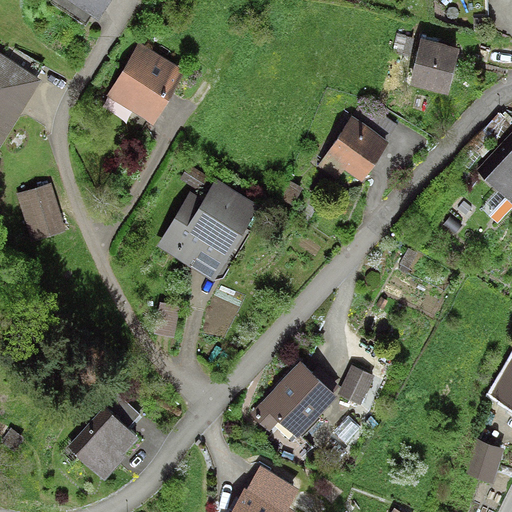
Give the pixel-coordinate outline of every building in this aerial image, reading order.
[(82,0),(103,14),(112,0),(82,0)] [(420,29),(409,72),(449,82),(460,39),(420,29)] [(185,69),(141,39),(108,90),(152,119),(185,69)] [(49,78),(0,48),(0,141),(8,146),(49,78)] [(389,137),(353,112),(325,154),(362,178),(389,137)] [(511,143),(486,173),(500,185),(484,203),(501,218),(511,205),(511,143)] [(267,197),(222,173),(207,202),(192,193),(163,246),(223,278),(267,197)] [(66,226),(53,183),(21,193),(34,236),(66,226)] [(465,200),(459,207),(467,213),(473,207),(465,200)] [(409,245),(400,260),(409,265),(418,250),(409,245)] [(179,302),(161,299),(157,330),(175,332),(179,302)] [(511,359),(494,386),(511,398),(511,359)] [(271,399),(304,434),(343,398),(309,362),(271,399)] [(369,402),(381,375),(353,363),(342,390),(369,402)] [(117,388),(105,402),(129,423),(141,409),(117,388)] [(129,423),(105,402),(70,442),(105,471),(140,431),(129,423)] [(477,436),(467,472),(492,479),(502,442),(477,436)] [(300,483),(258,460),(230,511),(291,511),(298,501),(292,498),(300,483)]
